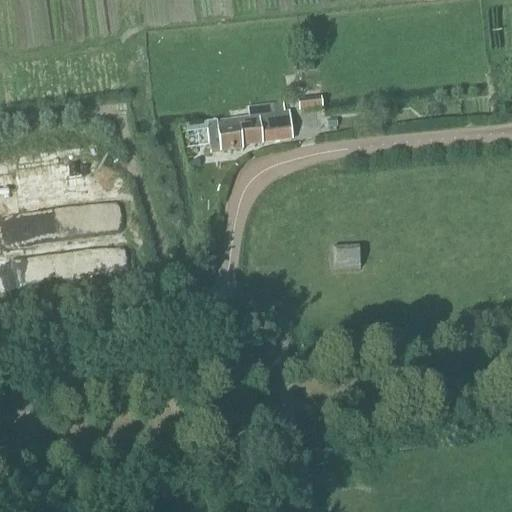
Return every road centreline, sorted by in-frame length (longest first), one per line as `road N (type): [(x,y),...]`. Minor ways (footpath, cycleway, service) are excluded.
road 1 (unclassified): [(0,359),(202,328),(218,306),(242,199),(262,175),(334,151),(511,132)]
road 2 (track): [(511,368),(0,448)]
road 3 (track): [(0,121),(120,107),(183,328)]
road 4 (track): [(310,511),(271,319),(218,306)]
